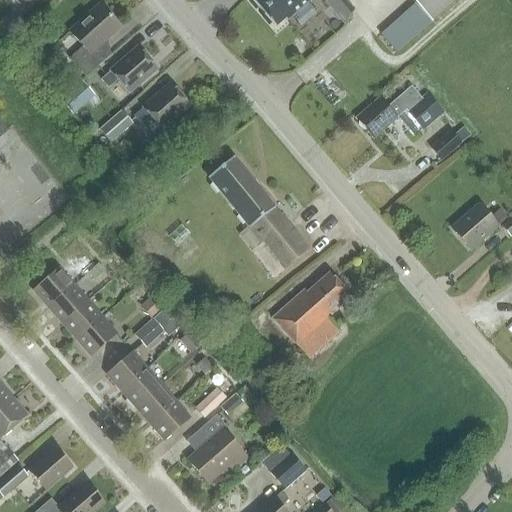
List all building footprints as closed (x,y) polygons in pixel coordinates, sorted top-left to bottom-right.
[(251,0),(273,25),(282,17),(286,21),(308,0),(251,0)] [(326,0),(323,2),(328,8),(338,0),(326,0)] [(411,0),(430,21),(454,0),(411,0)] [(97,47),(119,28),(99,5),(68,32),(81,47),(68,59),(84,78),(107,58),(97,47)] [(128,93),(155,69),(136,48),(109,72),(100,80),(107,88),(116,80),(128,93)] [(94,96),(81,81),(59,101),(71,115),(94,96)] [(161,130),(188,106),(169,85),(142,108),(133,117),(140,125),(149,116),(161,130)] [(378,99),(355,119),(358,122),(357,125),(362,130),(365,131),(372,139),(395,119),(394,118),(406,108),(423,128),(424,129),(442,113),(426,95),(421,100),(411,88),(399,98),(386,108),(378,99)] [(411,138),(423,128),(406,108),(394,118),(395,119),(411,138)] [(120,112),(99,130),(108,141),(129,122),(120,112)] [(431,148),(441,160),(462,143),(451,131),(431,148)] [(207,178),(247,227),(238,234),(274,278),(308,250),(232,158),(207,178)] [(450,229),(469,250),(496,227),(506,218),(499,210),(489,219),(477,205),(450,229)] [(511,235),(511,216),(500,227),(509,238),(511,235)] [(109,264),(118,273),(125,267),(116,258),(109,264)] [(46,308),(72,285),(58,269),(32,291),(46,308)] [(325,315),(347,295),(329,274),(307,294),(304,290),(273,317),(298,345),(299,345),(309,356),(339,330),(325,315)] [(60,324),(87,302),(72,285),(46,308),(60,324)] [(139,307),(150,320),(162,310),(151,297),(139,307)] [(75,341),(101,318),(87,302),(60,324),(75,341)] [(163,333),(167,337),(179,326),(164,309),(152,320),(163,333)] [(89,357),(115,335),(101,318),(75,341),(89,357)] [(163,333),(152,320),(133,336),(145,349),(163,333)] [(200,345),(188,332),(178,341),(189,354),(200,345)] [(120,392),(146,369),(131,353),(105,376),(120,392)] [(195,366),(204,376),(212,368),(204,359),(195,366)] [(134,409),(160,386),(146,369),(120,392),(134,409)] [(0,409),(11,400),(0,386),(0,409)] [(148,425),(174,402),(160,386),(134,409),(148,425)] [(225,398),(216,388),(193,409),(202,419),(225,398)] [(243,404),(234,394),(218,408),(227,418),(243,404)] [(0,475),(16,461),(7,451),(0,442),(0,438),(26,416),(11,400),(0,409),(0,475)] [(163,442),(189,419),(174,402),(148,425),(163,442)] [(232,471),(246,459),(222,431),(226,428),(215,416),(185,442),(195,454),(187,461),(206,484),(227,465),(232,471)] [(289,454),(288,455),(280,445),(260,463),(283,490),(305,472),(289,454)] [(45,491),(71,468),(53,448),(27,471),(45,491)] [(0,495),(2,498),(26,477),(17,466),(0,480),(0,495)] [(56,511),(58,511),(59,511),(93,511),(102,504),(84,484),(57,508),(50,500),(35,511),(56,511)] [(256,511),(283,511),(279,507),(287,500),(280,492),(272,499),(256,511)]
